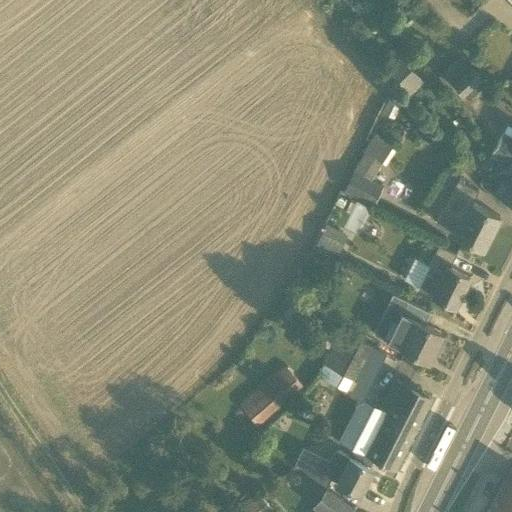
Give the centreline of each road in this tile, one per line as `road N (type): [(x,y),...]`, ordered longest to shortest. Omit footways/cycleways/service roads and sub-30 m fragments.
road 1 (primary): [(431,511),(511,350)]
road 2 (track): [(0,396),(77,511)]
